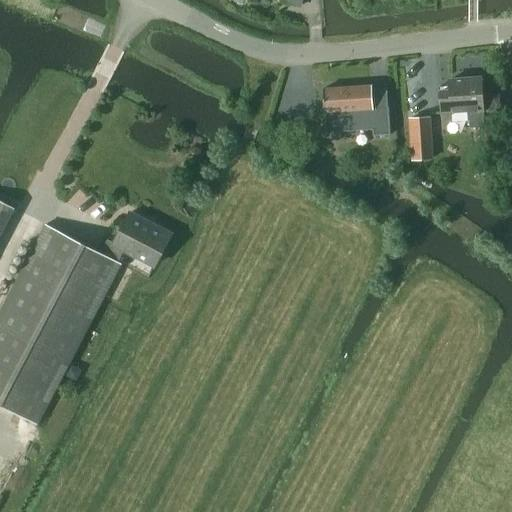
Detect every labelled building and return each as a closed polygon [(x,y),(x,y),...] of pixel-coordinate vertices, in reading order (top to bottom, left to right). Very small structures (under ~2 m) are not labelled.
[(450,91),(439,91),(440,114),(469,112),(470,128),(483,127),(482,111),(480,78),(449,80),(450,91)] [(372,136),(389,135),(387,107),(371,108),(370,86),(322,89),(324,113),(329,112),(330,128),(371,125),(372,136)] [(431,158),(429,118),(408,120),(411,160),(431,158)] [(0,226),(11,205),(0,199),(0,226)] [(113,243),(124,248),(154,264),(171,233),(129,211),(113,243)] [(124,248),(113,243),(106,240),(100,252),(45,223),(0,309),(0,404),(37,424),(121,262),(117,261),(124,248)]
